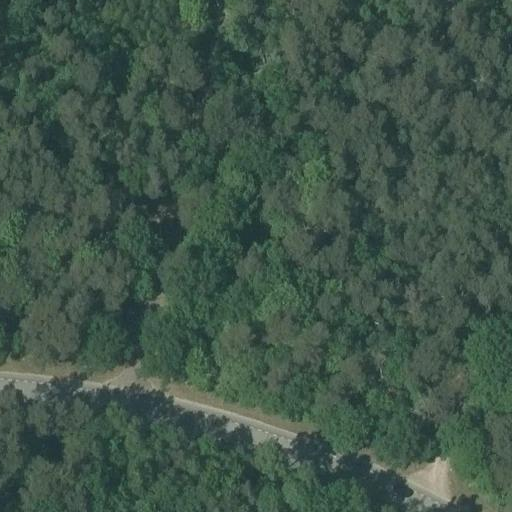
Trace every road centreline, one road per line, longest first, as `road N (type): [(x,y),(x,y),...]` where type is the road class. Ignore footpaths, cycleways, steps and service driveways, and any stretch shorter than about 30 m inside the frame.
road 1 (tertiary): [(429,511),(283,450),(171,418),(0,391)]
road 2 (track): [(126,409),(157,284),(197,40),(214,0)]
road 3 (track): [(419,507),(470,395),(511,332)]
